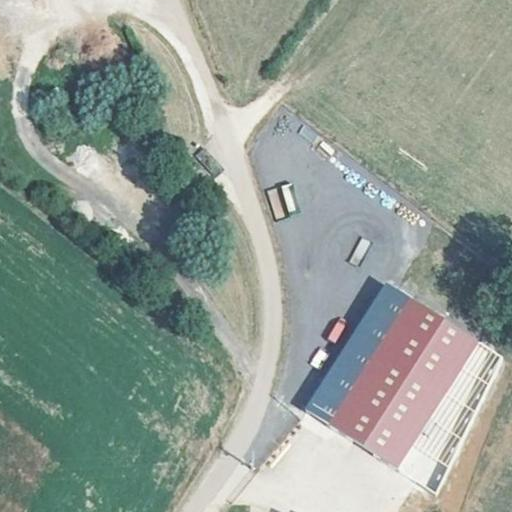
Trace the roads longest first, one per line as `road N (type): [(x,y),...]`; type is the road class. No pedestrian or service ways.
road 1 (residential): [(195,511),(258,403),(272,330),(249,207),(179,23)]
road 2 (track): [(227,138),(299,62),(343,0)]
